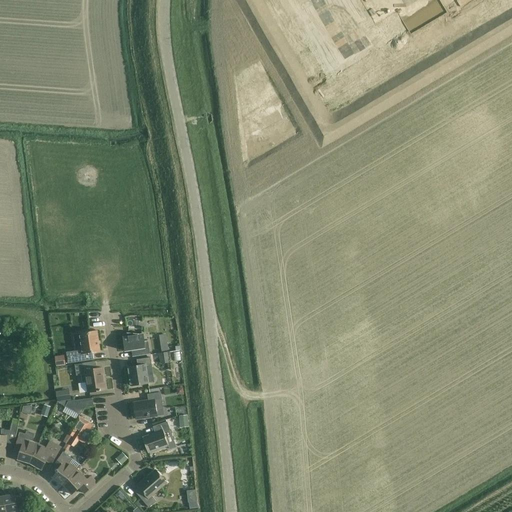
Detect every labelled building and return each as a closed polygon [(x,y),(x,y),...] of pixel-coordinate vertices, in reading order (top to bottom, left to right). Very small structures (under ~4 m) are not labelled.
[(145,325),(153,326),(154,315),(147,314),(145,325)] [(93,352),(100,351),(97,330),(80,333),(82,350),(67,352),(68,363),(94,359),(93,352)] [(127,332),(127,333),(128,333),(129,336),(124,337),(126,351),(132,350),(133,357),(151,354),(148,340),(144,341),(143,334),(144,334),(127,332)] [(168,352),(160,353),(161,363),(170,362),(168,352)] [(58,366),(66,365),(64,357),(57,358),(58,366)] [(128,367),(131,386),(149,383),(146,365),(152,364),(151,357),(137,359),(138,366),(128,367)] [(88,392),(106,390),(105,380),(104,381),(103,376),(104,375),(103,368),(97,368),(96,361),(76,364),(77,375),(85,373),(88,392)] [(155,400),(161,399),(160,392),(148,394),(149,400),(134,403),(136,419),(158,416),(155,400)] [(69,401),(66,406),(80,414),(85,407),(94,406),(93,398),(69,401)] [(166,417),(177,415),(176,408),(165,410),(166,417)] [(79,440),(82,436),(85,438),(93,425),(79,416),(75,422),(68,433),(72,435),(64,448),(68,451),(72,444),(74,446),(78,439),(79,440)] [(180,418),(182,424),(188,421),(186,416),(180,418)] [(14,444),(18,425),(19,419),(13,418),(11,430),(1,430),(1,435),(0,435),(0,456),(6,457),(7,442),(14,444)] [(143,437),(148,453),(169,446),(165,436),(171,434),(167,423),(154,427),(156,433),(143,437)] [(18,459),(30,463),(39,444),(32,441),(34,434),(27,431),(26,435),(20,433),(15,448),(21,450),(18,459)] [(39,444),(30,463),(42,469),(47,460),(52,463),(61,446),(49,440),(46,447),(39,444)] [(53,477),(63,484),(78,469),(81,465),(64,452),(54,465),(59,469),(53,477)] [(123,453),(118,459),(122,464),(128,458),(123,453)] [(78,469),(63,484),(72,494),(79,488),(85,493),(97,483),(91,476),(87,480),(78,469)] [(167,483),(156,470),(138,486),(145,494),(141,498),(149,508),(157,501),(152,495),(167,483)] [(192,487),(184,489),(186,499),(193,497),(192,487)] [(4,496),(7,511),(24,511),(22,500),(16,501),(15,494),(4,496)]
